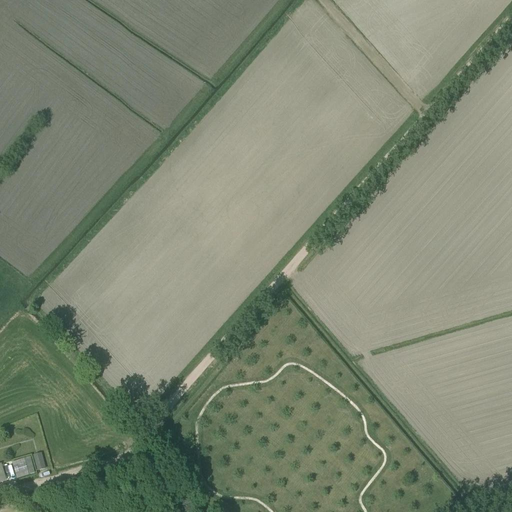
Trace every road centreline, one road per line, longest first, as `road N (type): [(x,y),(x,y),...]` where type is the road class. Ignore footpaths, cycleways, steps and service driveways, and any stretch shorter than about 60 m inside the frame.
road 1 (track): [(0,494),(135,449),(424,117)]
road 2 (track): [(322,0),(424,117)]
road 3 (track): [(424,117),(511,17)]
